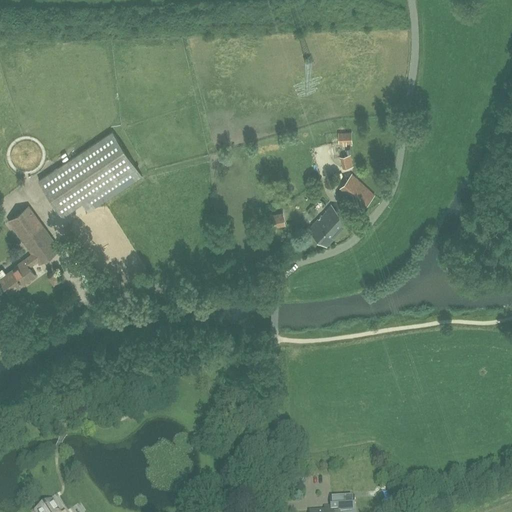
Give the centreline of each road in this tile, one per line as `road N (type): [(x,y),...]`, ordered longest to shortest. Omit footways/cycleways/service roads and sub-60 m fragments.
road 1 (unclassified): [(282,511),(274,295),(294,266),(359,236),(389,195),(410,80),(410,0)]
road 2 (unknown): [(285,273),(249,264),(98,281),(0,329)]
